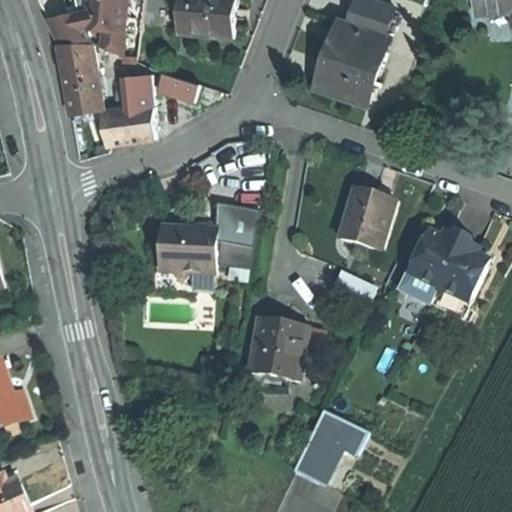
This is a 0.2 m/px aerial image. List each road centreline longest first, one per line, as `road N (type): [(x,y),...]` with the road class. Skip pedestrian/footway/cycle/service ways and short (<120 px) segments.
road 1 (secondary): [(52,189),(121,511)]
road 2 (residential): [(256,104),(511,190)]
road 3 (residential): [(52,189),(163,156),(256,104)]
road 4 (secondary): [(2,0),(52,189)]
road 5 (unknown): [(308,121),(292,241)]
